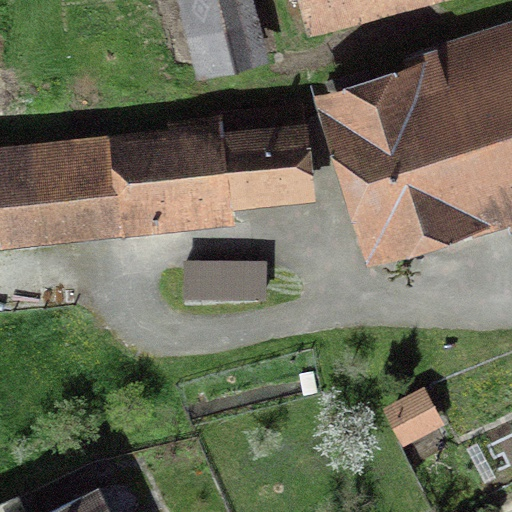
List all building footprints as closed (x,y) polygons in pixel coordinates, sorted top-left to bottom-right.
[(186,0),(206,76),(267,60),(251,0),(186,0)] [(299,0),(310,33),(420,0),(299,0)] [(511,62),(335,123),(384,266),(511,222),(511,62)] [(0,244),(231,219),(230,203),(317,194),(303,100),(214,105),(214,110),(170,115),(171,121),(0,138),(0,244)] [(267,255),(184,254),(183,295),(266,295),(267,255)] [(112,511),(105,493),(58,511),(112,511)]
